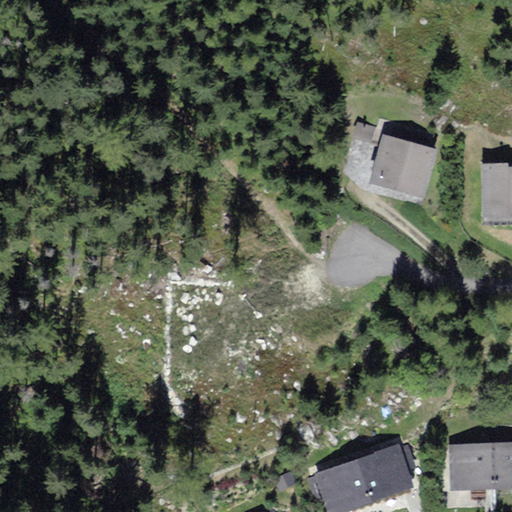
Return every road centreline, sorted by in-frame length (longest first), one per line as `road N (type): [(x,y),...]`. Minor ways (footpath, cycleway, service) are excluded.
road 1 (residential): [(511,286),(331,249)]
road 2 (track): [(358,192),(461,280)]
